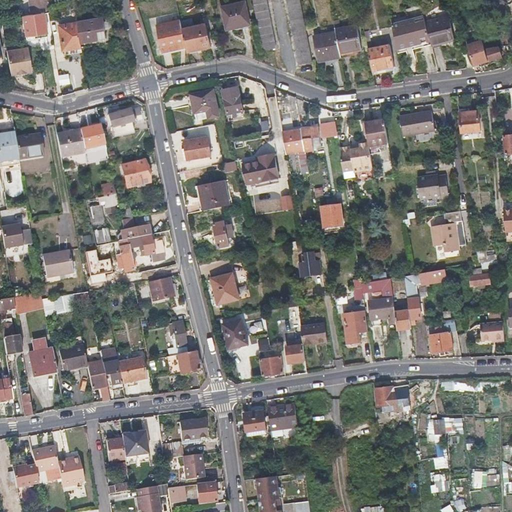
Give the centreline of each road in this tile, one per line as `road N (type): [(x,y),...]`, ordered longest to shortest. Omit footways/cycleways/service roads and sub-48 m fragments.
road 1 (residential): [(511,74),(331,102),(247,67),(148,84)]
road 2 (residential): [(148,84),(183,264),(222,396)]
road 3 (residential): [(222,396),(385,369),(511,368)]
road 4 (residential): [(148,84),(47,108),(0,98)]
road 5 (residential): [(88,415),(222,396)]
